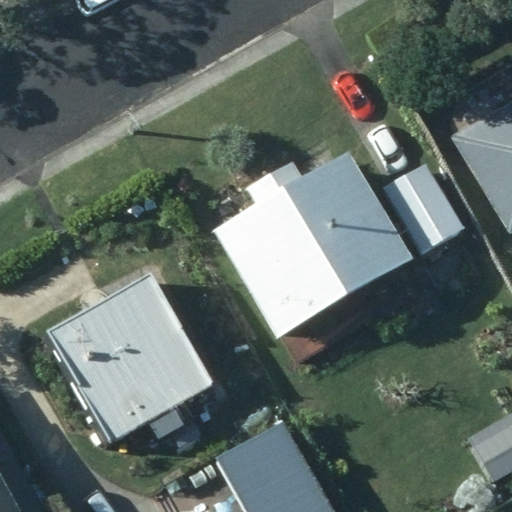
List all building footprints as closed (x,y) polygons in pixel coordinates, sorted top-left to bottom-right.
[(511,104),(453,140),(511,237),(511,104)] [(217,235),(280,343),(415,267),(412,261),(466,231),(429,165),(374,197),(350,158),(304,185),(293,165),(246,193),(258,212),(217,235)] [(215,390),(153,280),(51,336),(115,448),(150,428),(161,444),(182,431),(172,415),(215,390)] [(333,511),(285,426),(216,464),(243,511),(333,511)] [(42,511),(0,433),(0,511),(42,511)]
